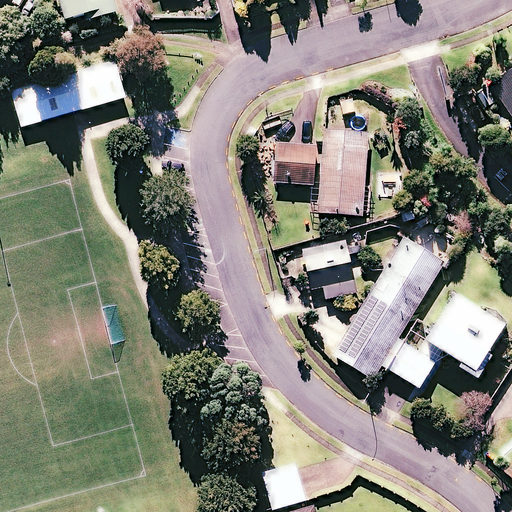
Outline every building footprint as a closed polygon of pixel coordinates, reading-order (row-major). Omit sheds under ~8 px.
[(117,9),(114,0),(60,0),(65,18),(88,11),(89,17),(117,9)] [(217,14),(211,0),(197,0),(205,19),(217,14)] [(125,96),(115,60),(12,90),(22,125),(125,96)] [(511,66),(488,82),(511,118),(511,66)] [(321,158),(317,211),(361,214),(367,131),(323,128),(322,145),(274,142),(272,181),(311,183),(313,157),(321,158)] [(418,387),(434,360),(416,349),(396,337),(455,242),(419,220),(408,238),(404,236),(332,353),(372,377),(380,364),(418,387)] [(363,251),(360,236),(300,249),(308,288),(322,285),(324,297),(354,291),(347,255),(363,251)] [(423,337),(441,348),(459,358),(456,363),(477,375),(490,351),(484,348),(501,320),(450,290),(423,337)] [(304,498),(294,462),(262,472),(273,508),(304,498)]
